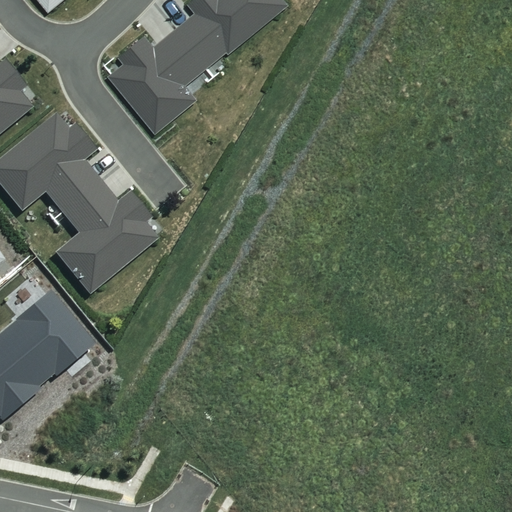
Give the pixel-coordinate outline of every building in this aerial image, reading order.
[(36,0),(49,15),(68,0),(36,0)] [(178,30),(210,70),(229,55),(231,57),(293,9),(285,0),(197,0),(190,7),(197,15),(178,30)] [(210,70),(178,30),(155,48),(147,38),(120,60),(125,67),(110,79),(158,137),(200,103),(188,88),(210,70)] [(0,138),(33,112),(20,95),(26,91),(6,65),(0,69),(0,138)] [(60,214),(99,182),(84,164),(97,153),(76,128),(70,133),(57,117),(0,163),(0,189),(23,217),(46,197),(60,214)] [(118,205),(99,182),(60,214),(79,238),(56,257),(89,299),(159,244),(146,227),(153,222),(131,194),(118,205)] [(0,423),(2,425),(41,393),(40,391),(55,379),(57,382),(96,351),(52,298),(0,339),(0,423)]
